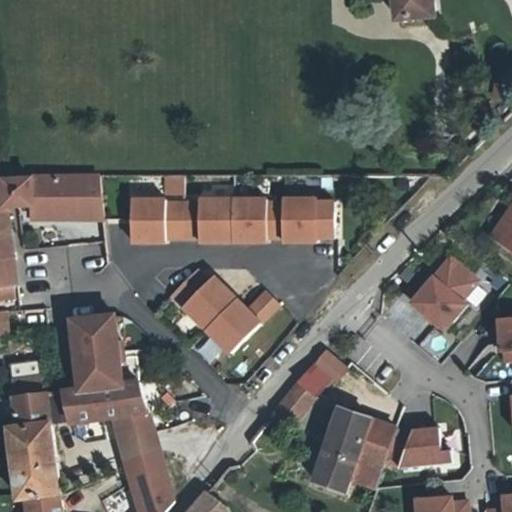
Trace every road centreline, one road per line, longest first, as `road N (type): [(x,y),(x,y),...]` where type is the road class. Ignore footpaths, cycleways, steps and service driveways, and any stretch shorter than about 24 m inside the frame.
road 1 (residential): [(241,421),(511,138)]
road 2 (residential): [(241,421),(116,287),(139,262),(262,260),(300,288)]
